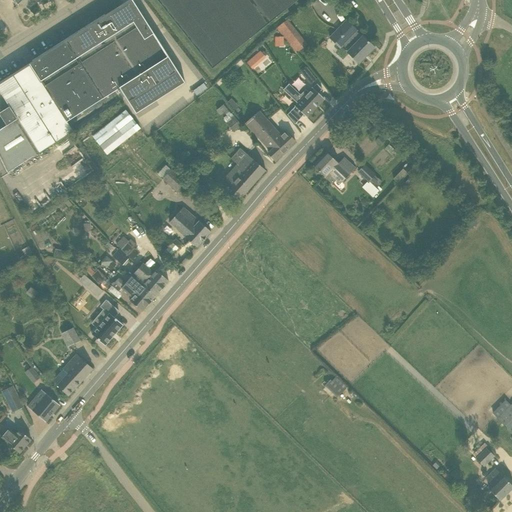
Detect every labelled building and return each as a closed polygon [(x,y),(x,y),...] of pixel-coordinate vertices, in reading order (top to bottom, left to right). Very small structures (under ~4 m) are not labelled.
[(0,91),(17,119),(0,129),(0,157),(8,173),(73,131),(67,122),(119,88),(136,114),(185,81),(132,0),(128,0),(34,60),(0,81),(0,91)] [(157,0),(212,69),(297,0),(157,0)] [(287,19),(276,28),(296,53),(307,44),(287,19)] [(347,53),(359,64),(374,47),(363,36),(362,37),(356,31),(357,30),(347,21),(337,32),(337,31),(341,35),(340,36),(342,37),(343,36),(347,40),(342,45),(348,51),(347,53)] [(283,37),(275,37),(275,47),(283,46),(283,37)] [(260,50),(247,62),(253,69),(266,57),(260,50)] [(307,67),(300,72),(310,84),(317,79),(307,67)] [(289,84),(315,109),(325,99),(319,93),(323,88),(317,83),(309,92),(306,89),(301,95),(289,84)] [(315,109),(289,84),(283,90),(298,104),(292,110),(301,119),(304,115),(307,118),(315,109)] [(220,115),(228,109),(224,104),(216,110),(220,115)] [(141,129),(125,109),(124,107),(90,133),(107,155),(141,129)] [(275,161),(295,142),(286,131),(282,135),(259,111),(245,124),(269,151),(267,152),(275,161)] [(230,113),(227,116),(223,119),(234,132),(242,126),(237,119),(233,115),(231,113),(230,113)] [(382,133),(375,140),(381,145),(385,141),(383,139),(385,136),(382,133)] [(266,170),(240,148),(231,159),(244,170),(256,181),(266,170)] [(338,163),(327,153),(313,166),(332,184),(338,179),(341,182),(355,168),(344,157),(338,163)] [(191,162),(194,165),(203,158),(200,154),(191,162)] [(375,175),(376,175),(365,164),(358,172),(368,182),(369,181),(374,186),(380,180),(375,175)] [(176,191),(185,181),(170,168),(161,178),(176,191)] [(220,184),(238,201),(256,181),(244,170),(235,180),(228,174),(220,184)] [(208,188),(201,195),(208,202),(215,194),(208,188)] [(166,260),(177,270),(179,268),(196,247),(197,247),(211,232),(204,225),(183,207),(169,222),(189,240),(184,246),(181,245),(182,244),(175,238),(162,253),(168,259),(166,260)] [(121,249),(121,250),(127,256),(137,245),(130,239),(129,241),(121,249)] [(127,256),(121,250),(120,251),(118,250),(113,256),(123,265),(129,259),(126,256),(127,256)] [(116,264),(113,261),(107,256),(101,262),(111,270),(116,264)] [(139,267),(162,288),(169,281),(156,270),(154,272),(149,268),(143,262),(139,267)] [(106,278),(98,269),(95,272),(86,263),(82,267),(99,284),(106,278)] [(131,276),(155,297),(162,288),(139,267),(131,276)] [(119,277),(149,304),(155,297),(131,276),(128,280),(121,275),(119,277)] [(132,298),(129,300),(142,312),(149,304),(119,277),(114,282),(132,298)] [(106,278),(99,284),(105,290),(111,284),(106,278)] [(90,280),(89,280),(85,286),(98,297),(102,293),(103,291),(90,280)] [(109,314),(91,334),(105,346),(123,325),(114,317),(119,312),(106,300),(101,306),(109,314)] [(93,369),(77,354),(63,369),(52,381),(68,396),(93,369)] [(25,373),(29,378),(31,377),(35,381),(40,377),(31,367),(25,373)] [(326,385),(338,396),(347,386),(335,375),(326,385)] [(13,386),(8,388),(2,391),(13,412),(23,407),(13,386)] [(41,389),(27,406),(46,422),(60,405),(41,389)] [(511,404),(497,419),(511,434),(511,404)] [(7,443),(19,453),(31,439),(19,430),(16,434),(9,428),(1,438),(7,443)] [(495,456),(487,447),(476,458),(484,467),(495,456)] [(489,489),(493,493),(500,501),(511,488),(511,485),(496,469),(485,479),(492,486),(489,489)]
